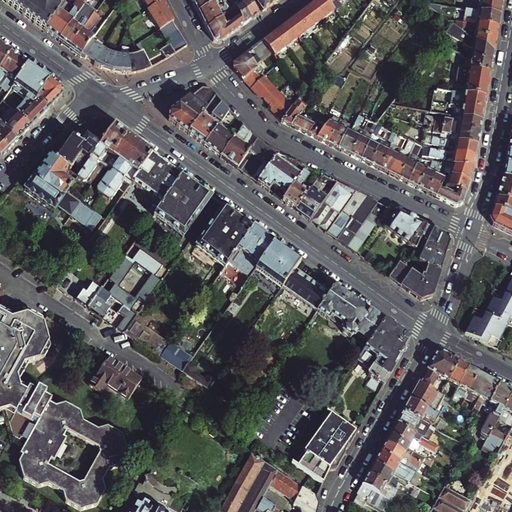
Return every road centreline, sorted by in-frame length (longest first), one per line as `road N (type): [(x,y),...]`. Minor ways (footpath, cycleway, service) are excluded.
road 1 (residential): [(434,332),(110,102)]
road 2 (residential): [(469,233),(275,138),(209,64)]
road 3 (residential): [(434,332),(334,511)]
road 4 (residential): [(511,49),(489,174),(469,233)]
road 5 (residential): [(96,92),(0,181)]
